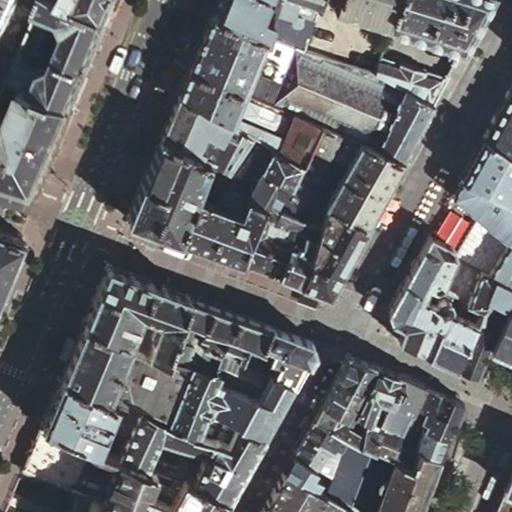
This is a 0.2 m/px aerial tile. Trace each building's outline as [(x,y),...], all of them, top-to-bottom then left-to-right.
[(0,0),(0,30),(12,0),(37,0),(41,1),(41,0),(0,0)] [(9,78),(76,105),(96,57),(113,15),(79,0),(41,0),(41,1),(21,49),(9,78)] [(79,0),(113,15),(118,0),(79,0)] [(214,0),(210,10),(263,32),(268,14),(259,11),(263,0),(214,0)] [(263,32),(267,34),(290,44),(303,49),(308,31),(317,2),(311,0),(295,0),(291,14),(271,7),(268,14),(263,32)] [(272,0),(271,7),(291,14),(295,0),(311,0),(317,2),(317,0),(272,0)] [(333,0),(332,6),(386,23),(393,0),(333,0)] [(393,0),(386,23),(386,24),(447,43),(443,54),(455,58),(487,0),(393,0)] [(198,38),(187,67),(243,90),(267,34),(263,32),(210,10),(198,38)] [(308,31),(303,49),(321,55),(327,37),(308,31)] [(267,34),(243,90),(267,100),(290,44),(267,34)] [(0,101),(4,91),(9,78),(21,49),(11,44),(7,55),(0,62),(0,101)] [(359,138),(402,155),(431,101),(371,70),(321,55),(303,49),(290,44),(267,100),(292,110),(318,121),(340,130),(359,138)] [(371,70),(431,101),(446,74),(377,53),(371,70)] [(184,74),(177,90),(251,131),(271,142),(303,160),(309,143),(318,121),(292,110),(282,134),(233,114),(243,90),(187,67),(184,74)] [(0,173),(42,187),(59,146),(76,105),(9,78),(4,91),(21,98),(14,114),(0,108),(0,173)] [(511,84),(484,134),(511,154),(511,84)] [(168,111),(159,134),(207,161),(225,171),(251,131),(177,90),(168,111)] [(267,100),(243,90),(233,114),(282,134),(292,110),(267,100)] [(289,183),(275,205),(300,214),(320,221),(327,203),(324,202),(343,168),(336,165),(340,155),(348,159),(359,138),(340,130),(331,152),(309,143),(303,160),(293,185),(289,183)] [(229,173),(223,186),(242,193),(271,142),(251,131),(225,171),(229,173)] [(207,161),(159,134),(142,174),(134,194),(130,204),(124,216),(222,254),(237,260),(260,199),(242,193),(223,186),(216,205),(193,196),(207,161)] [(511,154),(484,134),(461,175),(511,201),(511,154)] [(327,203),(364,223),(402,155),(359,138),(348,159),(343,168),(324,202),(327,203)] [(271,142),(242,193),(260,199),(275,205),(289,183),(293,185),(303,160),(271,142)] [(511,234),(511,201),(461,175),(451,193),(481,209),(454,255),(445,271),(475,284),(470,292),(492,304),(503,310),(508,298),(511,290),(511,237),(510,237),(511,234)] [(291,236),(296,224),(300,214),(275,205),(260,199),(237,260),(237,261),(277,275),(291,236)] [(330,286),(364,223),(327,203),(320,221),(299,283),(318,290),(322,289),(330,286)] [(291,236),(277,275),(299,283),(320,221),(300,214),(296,224),(306,227),(302,240),(291,236)] [(296,224),(291,236),(302,240),(306,227),(296,224)] [(0,226),(0,284),(10,260),(21,234),(0,226)] [(402,326),(409,306),(407,305),(420,282),(431,287),(437,284),(445,271),(454,255),(450,244),(429,232),(385,309),(388,319),(402,326)] [(105,263),(57,376),(105,396),(128,340),(139,310),(155,316),(143,347),(165,356),(166,354),(189,293),(137,275),(105,263)] [(475,284),(445,271),(437,284),(431,287),(459,298),(466,300),(470,292),(475,284)] [(474,373),(488,344),(490,338),(479,333),(492,304),(470,292),(466,300),(459,298),(450,322),(440,318),(427,351),(426,353),(474,373)] [(261,342),(269,321),(233,309),(214,302),(189,293),(166,354),(186,361),(196,334),(201,336),(209,338),(206,346),(221,352),(224,344),(243,350),(246,341),(260,346),(261,342)] [(426,312),(409,306),(402,326),(398,335),(397,339),(427,351),(440,318),(445,304),(444,300),(442,298),(440,296),(438,295),(434,295),(432,297),(426,312)] [(488,344),(511,354),(511,299),(508,298),(503,310),(490,338),(488,344)] [(490,338),(503,310),(492,304),(479,333),(490,338)] [(274,347),(304,357),(306,358),(312,346),(309,336),(283,327),(269,321),(261,342),(274,347)] [(186,361),(191,363),(199,365),(206,346),(209,338),(201,336),(196,334),(186,361)] [(113,399),(135,409),(164,421),(167,422),(191,363),(186,361),(166,354),(165,356),(143,347),(128,340),(105,396),(113,399)] [(222,384),(255,395),(264,373),(271,375),(279,359),(271,356),(274,347),(261,342),(260,346),(246,341),(243,350),(240,358),(221,352),(214,371),(219,372),(216,381),(222,384)] [(199,365),(214,371),(221,352),(206,346),(199,365)] [(271,375),(291,382),(299,368),(304,357),(274,347),(271,356),(279,359),(271,375)] [(345,353),(333,374),(361,388),(373,363),(345,353)] [(234,424),(261,435),(269,421),(279,404),(255,395),(222,384),(216,381),(219,372),(214,371),(199,365),(191,363),(167,422),(198,436),(211,409),(236,421),(234,424)] [(361,388),(360,389),(375,396),(387,403),(403,373),(399,372),(373,363),(361,388)] [(255,395),(279,404),(291,382),(271,375),(264,373),(255,395)] [(403,373),(387,403),(406,414),(412,402),(422,382),(403,373)] [(361,388),(333,374),(331,379),(322,395),(319,401),(347,416),(351,409),(350,408),(360,389),(361,388)] [(50,392),(38,423),(95,445),(106,418),(113,399),(105,396),(57,376),(50,392)] [(459,399),(422,382),(412,402),(421,406),(416,414),(425,418),(423,424),(446,433),(459,399)] [(375,396),(365,416),(376,423),(387,403),(375,396)] [(128,427),(135,409),(113,399),(106,418),(128,427)] [(316,407),(311,416),(342,433),(346,435),(353,439),(358,428),(345,421),(347,416),(319,401),(316,407)] [(412,402),(406,414),(405,415),(409,416),(409,418),(413,420),(416,421),(423,424),(425,418),(416,414),(421,406),(412,402)] [(358,428),(353,439),(406,466),(413,450),(393,440),(405,415),(406,414),(387,403),(376,423),(365,416),(358,428)] [(117,454),(146,466),(149,457),(158,435),(164,421),(135,409),(128,427),(117,454)] [(211,409),(198,436),(207,439),(211,438),(224,444),(234,424),(236,421),(211,409)] [(393,440),(413,450),(414,447),(416,442),(412,440),(414,435),(410,433),(416,421),(413,420),(409,418),(409,416),(405,415),(393,440)] [(297,440),(290,451),(313,463),(324,444),(332,439),(338,442),(342,433),(311,416),(307,422),(297,440)] [(183,476),(227,498),(233,487),(252,451),(261,435),(234,424),(224,444),(211,438),(207,439),(198,436),(167,422),(164,421),(158,435),(202,453),(196,467),(181,461),(176,473),(183,476)] [(416,442),(440,451),(443,442),(446,433),(423,424),(416,421),(410,433),(414,435),(412,440),(416,442)] [(93,495),(111,452),(95,445),(38,423),(20,465),(81,490),(93,495)] [(313,463),(332,474),(346,435),(342,433),(338,442),(332,439),(324,444),(313,463)] [(361,511),(416,511),(437,456),(414,447),(413,450),(406,466),(353,439),(346,435),(332,474),(325,492),(355,509),(361,511)] [(414,447),(437,456),(440,451),(416,442),(414,447)] [(309,471),(313,463),(290,451),(285,460),(280,469),(312,486),(318,476),(309,471)] [(111,452),(93,495),(85,511),(219,511),(227,498),(183,476),(171,503),(141,491),(143,484),(149,486),(156,470),(146,466),(117,454),(111,452)] [(146,466),(156,470),(169,475),(173,467),(149,457),(146,466)] [(353,511),(355,509),(325,492),(312,486),(280,469),(265,495),(259,506),(269,511),(353,511)] [(171,503),(183,476),(176,473),(173,472),(172,476),(169,475),(156,470),(149,486),(143,484),(141,491),(171,503)] [(511,511),(511,490),(504,487),(492,511),(511,511)] [(85,511),(93,495),(81,490),(74,508),(75,511),(85,511)]
